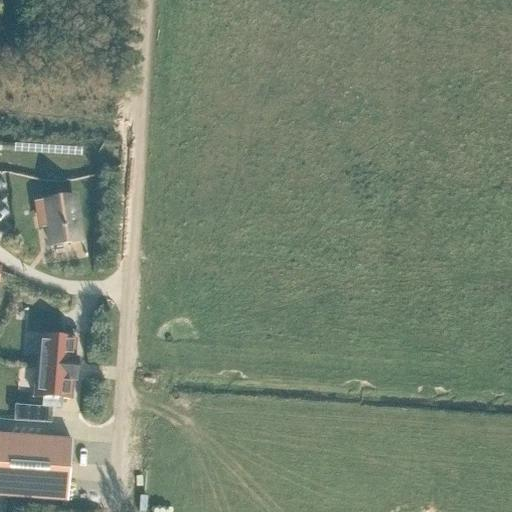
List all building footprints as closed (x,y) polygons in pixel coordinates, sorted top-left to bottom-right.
[(73,199),(37,204),(41,229),(46,228),(49,247),(80,243),(73,199)] [(50,313),(50,325),(75,326),(76,314),(50,313)] [(36,333),(34,363),(75,365),(76,354),(72,353),(73,335),(36,333)] [(34,363),(33,393),(70,394),(71,375),(75,376),(75,365),(34,363)] [(14,407),(13,421),(48,424),(49,410),(14,407)] [(71,441),(0,435),(0,497),(66,503),(71,441)]
